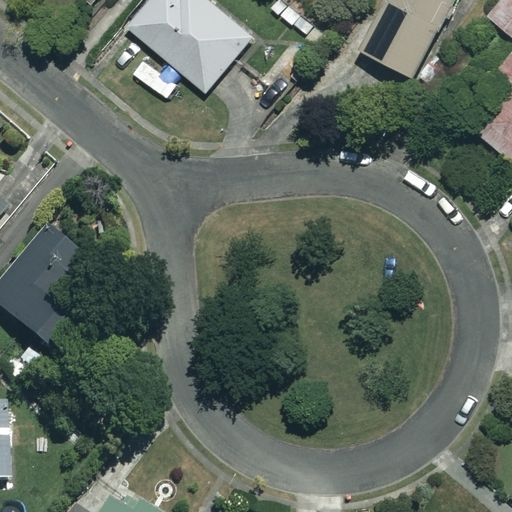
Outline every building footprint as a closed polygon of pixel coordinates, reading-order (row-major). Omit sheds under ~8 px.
[(150,0),(130,23),(205,91),(253,38),(211,0),(150,0)] [(455,0),(387,0),(363,45),(415,74),(455,0)] [(511,0),(503,0),(491,17),(511,32),(511,0)] [(511,51),(485,85),(498,95),(473,126),(511,158),(511,51)] [(113,279),(44,226),(0,282),(0,308),(56,352),(113,279)] [(0,474),(10,474),(5,400),(0,400),(0,474)] [(158,511),(120,489),(105,511),(158,511)]
